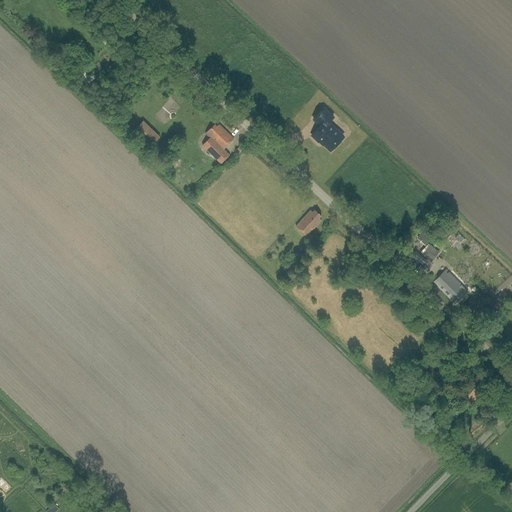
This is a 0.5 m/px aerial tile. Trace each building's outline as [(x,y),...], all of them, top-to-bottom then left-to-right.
[(320,127),(311,136),(318,142),(320,141),(331,151),(343,138),(328,123),(333,118),(324,109),(313,120),(320,127)] [(134,131),(151,146),(160,137),(143,121),(134,131)] [(215,125),(206,134),(211,139),(203,147),(222,165),(231,156),(224,149),(233,139),(219,125),(217,127),(215,125)] [(197,176),(187,185),(190,189),(201,179),(197,176)] [(307,237),(321,221),(319,219),(321,217),(314,211),(313,213),(310,211),(296,227),(307,237)] [(421,254),(430,261),(438,252),(429,245),(421,254)] [(457,301),(467,292),(445,270),(433,282),(453,302),(455,300),(457,301)] [(470,405),(488,386),(485,383),(487,381),(477,371),(469,379),(471,381),(458,394),(470,405)]
